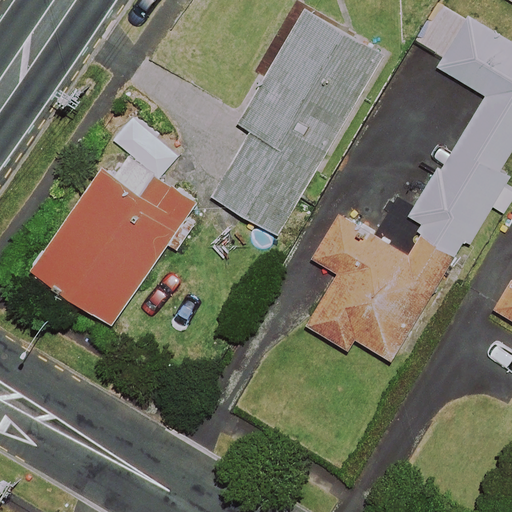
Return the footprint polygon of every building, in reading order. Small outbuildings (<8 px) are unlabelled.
[(386,54),(309,8),(242,122),(259,132),(220,197),(280,232),(386,54)] [(422,229),(461,252),(467,241),(476,247),(511,183),(511,173),(505,170),(511,157),(511,40),(469,16),(438,68),(487,96),(446,166),(441,163),(412,214),(426,222),(422,229)] [(204,202),(120,148),(41,271),(120,322),(171,244),(175,247),(204,202)] [(461,252),(422,229),(412,245),(349,209),(319,259),(343,273),(312,325),(352,349),(358,339),(397,362),(461,252)] [(511,292),(503,307),(511,312),(511,292)]
